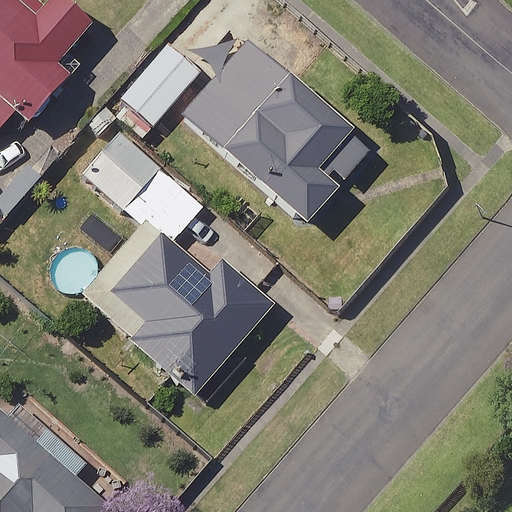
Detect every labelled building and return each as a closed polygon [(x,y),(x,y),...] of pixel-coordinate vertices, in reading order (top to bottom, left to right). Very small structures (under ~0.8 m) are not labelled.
[(7,0),(0,0),(0,109),(17,123),(28,133),(69,86),(54,74),(90,32),(54,2),(35,24),(7,0)] [(198,77),(165,49),(118,104),(151,131),(198,77)] [(284,85),(242,50),(177,127),(218,162),(284,85)] [(352,140),(286,83),(284,85),(218,162),(214,166),(300,239),(333,201),(313,184),(352,140)] [(0,109),(0,142),(17,123),(0,109)] [(156,169),(118,137),(81,180),(119,212),(156,169)] [(39,181),(27,170),(0,201),(0,213),(6,219),(39,181)] [(202,213),(160,177),(129,213),(158,238),(171,249),(202,213)] [(123,347),(192,405),(273,310),(220,264),(207,280),(171,249),(158,238),(105,299),(139,329),(123,347)] [(108,511),(0,419),(0,511),(108,511)]
